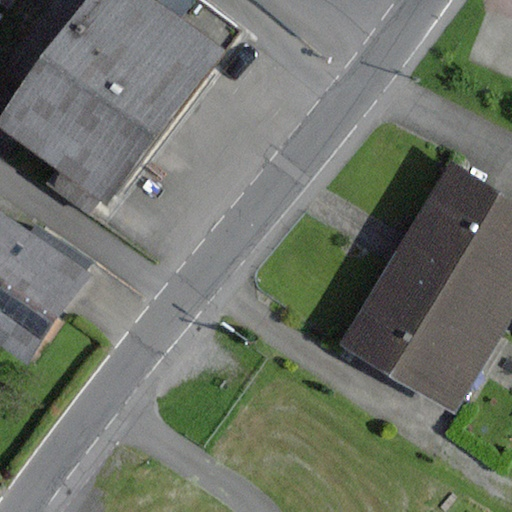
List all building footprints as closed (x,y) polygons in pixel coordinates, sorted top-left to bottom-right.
[(0,0),(20,15),(31,0),(0,0)] [(181,0),(116,0),(38,105),(0,77),(0,138),(16,150),(38,120),(132,189),(240,44),(181,0)] [(511,187),(473,164),(421,249),(511,304),(511,187)] [(0,319),(45,352),(104,272),(24,212),(0,244),(0,319)] [(511,304),(421,249),(369,334),(473,398),(511,333),(511,304)]
